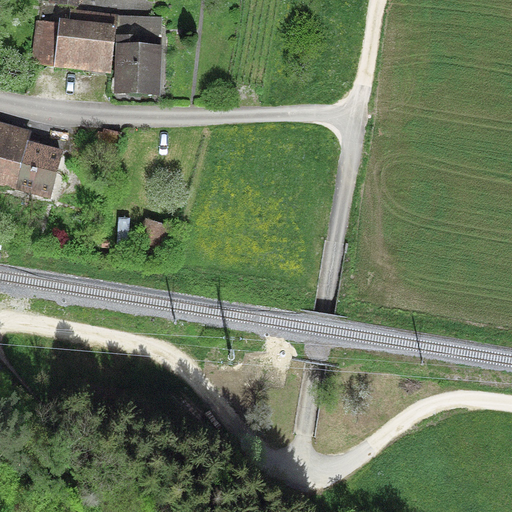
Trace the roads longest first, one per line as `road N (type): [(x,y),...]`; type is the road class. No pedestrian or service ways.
road 1 (residential): [(356,116),(295,478),(350,460),(413,411),(460,396),(511,403)]
road 2 (residential): [(0,100),(92,113),(356,116)]
road 3 (track): [(295,478),(241,437),(190,373),(163,353),(55,321),(14,315),(0,322)]
road 4 (track): [(168,511),(87,454),(0,358)]
